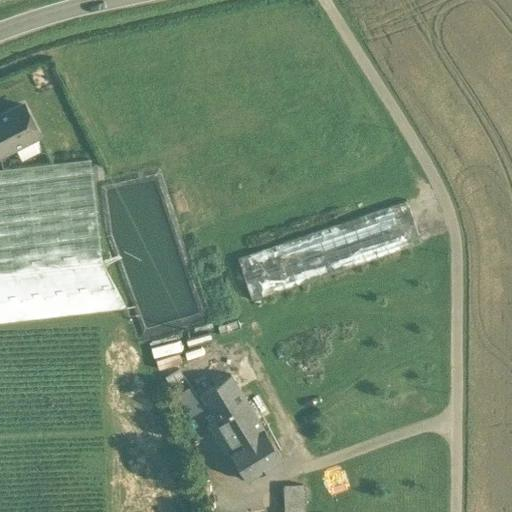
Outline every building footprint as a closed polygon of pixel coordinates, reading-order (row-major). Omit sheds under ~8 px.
[(23,104),(0,115),(0,153),(38,134),(23,104)] [(90,158),(0,168),(0,276),(102,264),(90,158)] [(405,201),(236,257),(250,301),(420,246),(405,201)] [(102,264),(0,276),(0,322),(126,308),(103,264),(102,264)] [(437,367),(288,416),(297,445),(437,399),(437,367)] [(230,374),(201,391),(207,402),(218,420),(247,403),(230,374)] [(196,382),(176,394),(188,413),(207,402),(201,391),(196,382)] [(247,403),(218,420),(235,448),(264,430),(247,403)] [(235,448),(230,450),(247,479),(281,459),(264,430),(235,448)] [(302,486),(283,487),(284,511),(299,510),(303,510),(302,486)]
